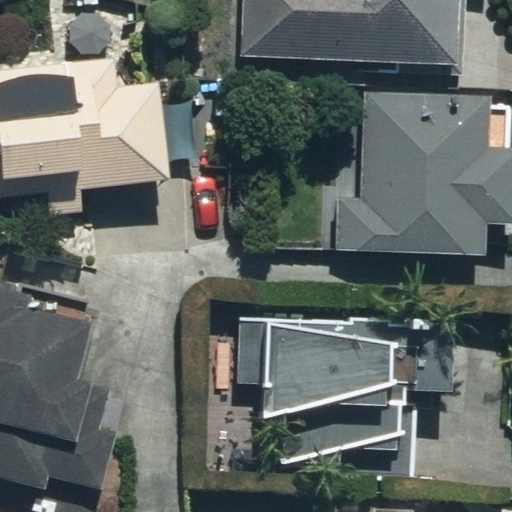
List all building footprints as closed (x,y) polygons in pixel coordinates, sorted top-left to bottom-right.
[(243,0),(241,50),(461,59),(463,0),(243,0)] [(0,192),(46,188),(49,221),(93,216),(89,183),(169,175),(159,81),(126,85),(123,52),(0,65),(0,192)] [(511,136),(493,136),(495,85),(363,81),(359,190),(339,189),(337,245),(511,251),(511,136)] [(35,303),(39,281),(0,273),(0,475),(109,496),(121,430),(81,422),(101,315),(35,303)] [(511,278),(459,276),(458,305),(511,307),(511,278)] [(283,469),(412,475),(416,389),(455,391),(459,318),(236,309),(233,382),(262,383),(261,413),(285,414),(283,469)]
